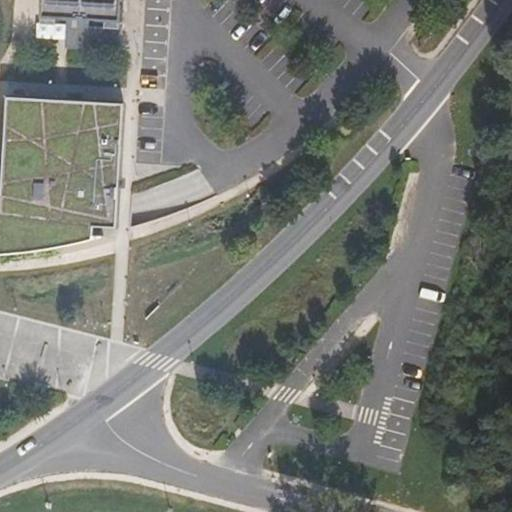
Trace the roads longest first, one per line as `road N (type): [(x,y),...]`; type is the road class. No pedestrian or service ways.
road 1 (unclassified): [(95,409),(319,218),(399,132),(501,0)]
road 2 (unclassified): [(95,409),(130,448),(165,466),(321,511)]
